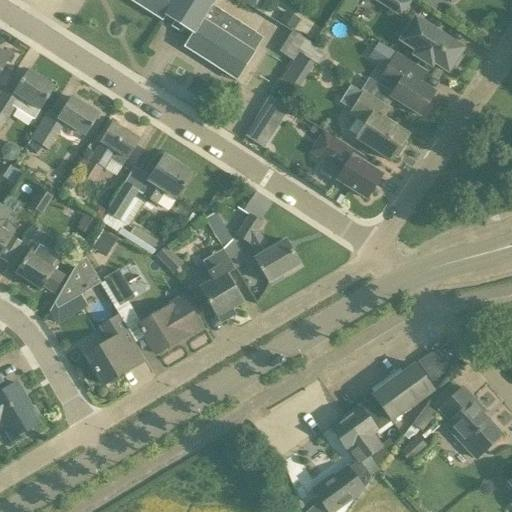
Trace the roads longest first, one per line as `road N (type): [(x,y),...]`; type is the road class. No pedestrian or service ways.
road 1 (residential): [(378,247),(0,6)]
road 2 (tertiary): [(103,457),(410,275)]
road 3 (unclassified): [(87,429),(378,247)]
road 4 (unclassified): [(378,247),(511,47)]
road 5 (residential): [(511,395),(410,275)]
road 6 (residential): [(87,429),(33,338),(0,309)]
